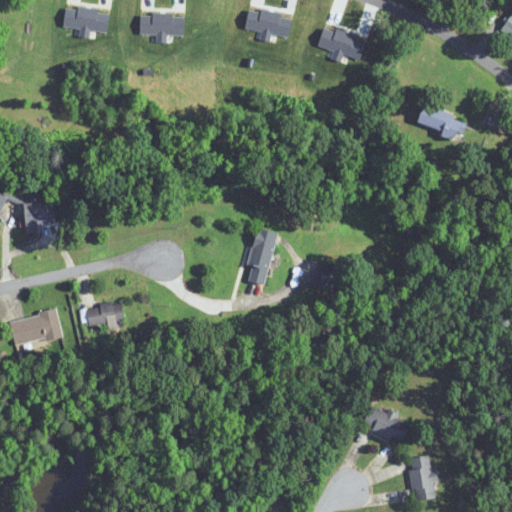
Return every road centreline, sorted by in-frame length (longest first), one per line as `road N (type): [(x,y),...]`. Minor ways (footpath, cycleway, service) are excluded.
road 1 (residential): [(0,287),(132,256),(160,257)]
road 2 (residential): [(376,0),(511,79)]
